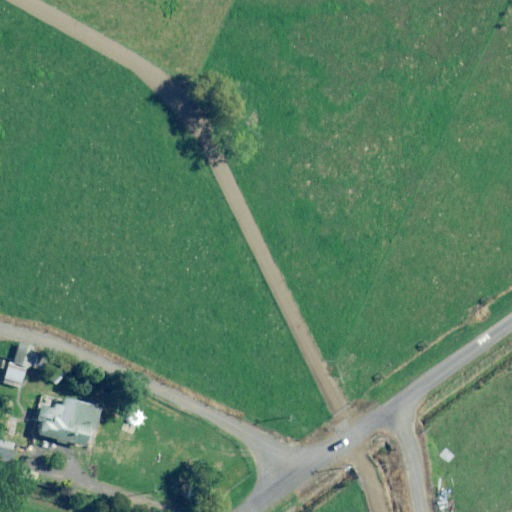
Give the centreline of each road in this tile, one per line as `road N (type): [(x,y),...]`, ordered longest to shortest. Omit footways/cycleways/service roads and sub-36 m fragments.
road 1 (unknown): [(319,461),(90,363),(0,339)]
road 2 (unclassified): [(249,511),(511,321)]
